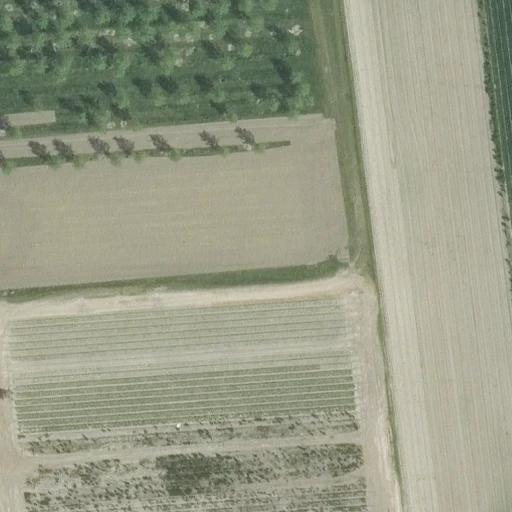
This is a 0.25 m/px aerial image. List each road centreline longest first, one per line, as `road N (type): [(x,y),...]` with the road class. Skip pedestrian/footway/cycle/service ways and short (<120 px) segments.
road 1 (track): [(0,312),(352,286)]
road 2 (track): [(331,0),(351,175),(352,286)]
road 3 (track): [(352,286),(377,346),(396,511)]
